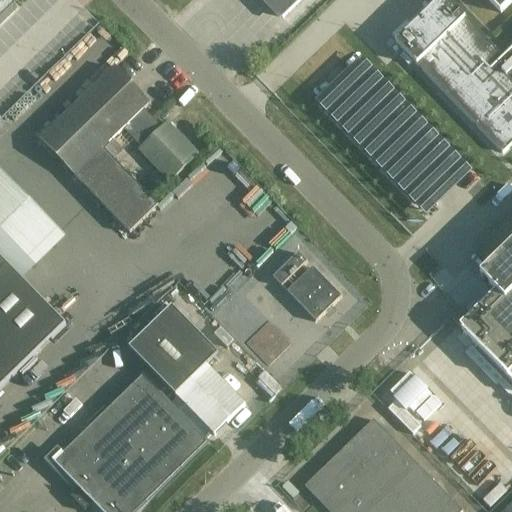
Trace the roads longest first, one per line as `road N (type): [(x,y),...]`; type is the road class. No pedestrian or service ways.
road 1 (residential): [(198,511),(389,328),(394,285),(387,264),(127,0)]
road 2 (unknown): [(395,303),(511,194)]
road 3 (unknown): [(236,111),(347,0)]
road 4 (unknown): [(0,126),(58,59),(55,23),(33,0)]
